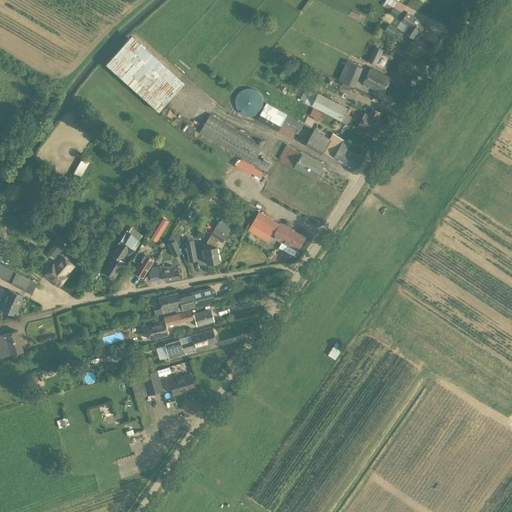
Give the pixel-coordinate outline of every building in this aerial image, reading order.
[(399,20),(403,13),(401,12),(405,6),(394,0),(385,0),(382,6),(390,11),(389,13),(399,20)] [(420,33),(421,31),(423,33),(426,28),(424,26),(426,24),(407,12),(401,21),(408,26),(404,32),(413,39),(418,32),(420,33)] [(384,31),(393,36),(397,29),(387,24),(384,31)] [(130,35),(105,64),(157,111),(183,82),(130,35)] [(367,60),(376,65),(384,50),(375,45),(367,60)] [(355,86),(363,67),(346,60),(339,76),(338,79),(355,86)] [(371,67),(363,83),(382,93),(391,77),(371,67)] [(301,72),(305,78),(311,74),(306,68),(301,72)] [(255,115),(256,115),(256,114),(257,114),(258,113),(259,113),(259,112),(260,111),(261,110),(261,109),(262,109),(262,108),(263,107),(263,106),(263,105),(263,104),(264,103),(264,102),(264,101),(263,100),(263,99),(263,98),(263,97),(262,96),(262,95),(261,94),(260,93),(260,92),(259,92),(259,91),(258,91),(257,90),(256,90),(256,89),(255,89),(254,89),(253,88),(252,88),(251,88),(250,88),(249,88),(248,88),(247,88),(246,88),(245,88),(245,89),(244,89),(243,89),(242,90),(241,91),(240,91),(239,92),(238,93),(238,94),(237,94),(237,95),(236,96),(236,97),(236,98),(235,99),(235,100),(235,101),(235,102),(235,103),(235,104),(235,105),(236,105),(236,106),(236,107),(237,108),(237,109),(238,110),(238,111),(239,111),(240,112),(240,113),(241,113),(242,114),(243,115),(244,115),(245,115),(246,115),(246,116),(247,116),(248,116),(249,116),(250,116),(251,116),(252,116),(253,115),(254,115),(255,115)] [(305,101),(311,105),(341,121),(348,108),(318,92),(317,94),(310,90),(305,101)] [(293,138),(297,132),(300,134),(305,124),(288,115),(267,104),(258,121),(274,130),(280,131),(293,138)] [(368,115),(365,113),(359,126),(377,135),(383,123),(377,119),(381,113),(372,108),(368,115)] [(311,115),(314,116),(313,118),(318,121),(322,113),(314,109),(311,115)] [(262,160),(256,156),(263,145),(210,113),(199,132),(252,163),(252,162),(266,170),(271,162),(264,157),(262,160)] [(321,153),(329,138),(314,130),(306,145),(321,153)] [(331,139),(324,152),(353,168),(359,157),(346,149),(350,142),(332,132),(329,138),(331,139)] [(279,159),(294,166),(317,178),(325,163),(302,152),(301,152),(287,144),(279,159)] [(260,177),(262,172),(254,168),(255,166),(236,156),(236,157),(234,155),(230,164),(250,175),(251,173),(260,177)] [(79,157),(70,173),(76,177),(85,161),(79,157)] [(165,191),(171,182),(165,178),(159,187),(165,191)] [(298,251),(306,237),(280,223),(259,210),(248,230),(268,243),(273,236),(282,241),(282,242),(298,251)] [(219,221),(218,221),(210,234),(211,235),(218,240),(220,242),(229,228),(225,225),(227,221),(221,218),(219,221)] [(150,237),(156,241),(165,228),(158,224),(150,237)] [(112,255),(102,270),(114,278),(124,263),(120,261),(127,251),(130,253),(140,238),(138,237),(139,235),(129,227),(125,233),(118,244),(111,254),(112,255)] [(167,240),(168,242),(167,243),(173,256),(181,253),(174,239),(174,240),(171,234),(167,240)] [(66,240),(59,235),(55,242),(54,241),(45,252),(53,258),(62,247),(61,246),(66,240)] [(207,244),(204,245),(204,248),(203,248),(206,263),(218,261),(215,246),(215,243),(216,242),(218,240),(211,235),(207,241),(207,244)] [(186,248),(189,262),(196,260),(194,246),(186,248)] [(131,260),(137,263),(132,271),(142,278),(153,260),(143,253),(145,250),(139,247),(131,260)] [(70,270),(74,266),(63,255),(61,256),(60,255),(53,263),(43,274),(57,286),(71,270),(70,270)] [(0,276),(11,282),(10,283),(31,294),(36,282),(15,272),(2,265),(3,264),(0,262),(0,276)] [(178,278),(176,269),(173,270),(171,265),(163,267),(163,265),(158,266),(159,270),(148,272),(150,281),(165,277),(166,281),(178,278)] [(155,317),(162,315),(181,310),(214,302),(229,299),(228,294),(213,297),(211,288),(178,296),(177,293),(158,298),(160,308),(153,310),(155,317)] [(0,308),(14,315),(23,295),(7,289),(0,305),(0,308)] [(148,339),(167,334),(165,326),(192,320),(190,310),(162,316),(163,321),(153,323),(152,319),(145,321),(146,325),(145,325),(148,339)] [(196,326),(213,321),(210,310),(209,310),(208,310),(192,314),(196,326)] [(208,344),(215,342),(212,329),(190,336),(191,340),(180,343),(179,339),(164,343),(168,359),(195,351),(193,348),(198,347),(199,350),(209,347),(208,344)] [(0,355),(22,350),(17,330),(0,334),(0,355)] [(73,339),(74,345),(87,342),(85,335),(73,339)] [(337,341),(329,354),(336,359),(345,346),(337,341)] [(134,397),(162,390),(156,369),(129,377),(134,397)] [(173,394),(194,388),(190,373),(168,379),(173,394)]
